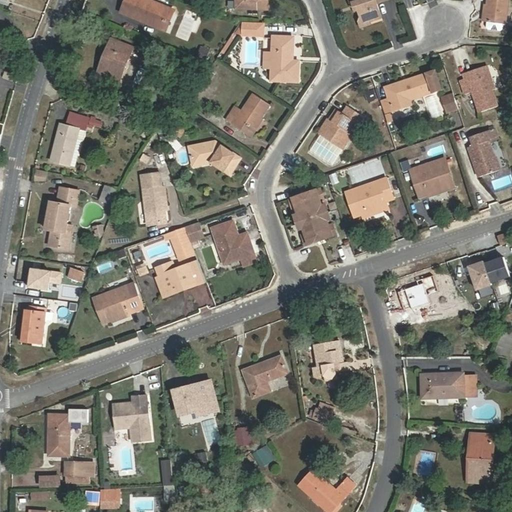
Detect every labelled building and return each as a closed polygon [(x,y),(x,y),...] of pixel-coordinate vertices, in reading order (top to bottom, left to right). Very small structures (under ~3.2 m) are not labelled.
[(126,0),(121,13),(142,22),(145,15),(150,17),(149,20),(164,27),(171,9),(148,0),(126,0)] [(362,18),(370,21),(381,17),(376,2),(375,0),(349,0),(351,4),(353,4),(357,2),(359,10),(362,18)] [(488,0),(488,6),(487,23),(506,25),(508,0),(488,0)] [(145,15),(142,22),(166,32),(175,10),(171,9),(164,27),(149,20),(150,17),(145,15)] [(371,25),(370,21),(362,18),(360,22),(362,28),(371,25)] [(264,25),(244,25),(244,35),(263,35),(264,25)] [(273,36),(272,53),(272,68),(272,82),(299,83),(301,60),(294,60),(295,37),(273,36)] [(112,40),(109,49),(114,50),(107,65),(103,63),(98,74),(120,81),(130,57),(122,53),(125,45),(112,40)] [(122,53),(130,57),(133,48),(125,45),(122,53)] [(114,50),(109,49),(103,63),(107,65),(114,50)] [(465,81),(466,82),(484,76),(488,74),(485,68),(463,76),(464,81),(465,81)] [(442,90),(436,71),(428,74),(386,88),(394,111),(412,105),(410,100),(442,90)] [(484,76),(489,92),(493,90),(488,74),(484,76)] [(495,108),(489,92),(484,76),(466,82),(465,81),(464,81),(458,84),(462,96),(470,94),(476,114),(495,108)] [(236,120),(252,131),(268,107),(252,95),(240,112),(234,108),(225,121),(232,126),(236,120)] [(389,98),(381,101),(385,114),(394,111),(389,98)] [(449,98),(438,102),(441,112),(452,109),(449,98)] [(340,154),(350,140),(346,138),(353,128),(356,130),(361,123),(344,111),(339,119),(337,117),(330,127),(327,125),(317,139),(340,154)] [(51,161),(70,165),(79,130),(86,132),(90,118),(71,113),(67,127),(61,125),(51,161)] [(330,127),(337,117),(333,115),(327,125),(330,127)] [(346,138),(350,140),(356,130),(353,128),(346,138)] [(490,131),(481,134),(484,144),(493,140),(490,131)] [(481,134),(466,139),(469,148),(465,150),(475,180),(495,173),(484,144),(481,134)] [(213,141),(191,146),(193,154),(187,156),(190,166),(210,161),(229,174),(239,159),(213,141)] [(421,199),(429,196),(428,194),(445,189),(446,191),(455,187),(446,159),(412,171),(421,199)] [(36,169),(34,180),(46,182),(48,171),(36,169)] [(168,220),(166,209),(165,204),(168,204),(165,186),(161,187),(159,174),(141,177),(149,224),(168,220)] [(380,185),(379,182),(346,193),(355,217),(388,206),(386,202),(394,199),(388,182),(380,185)] [(99,201),(113,206),(118,190),(105,185),(99,201)] [(69,250),(72,234),(66,233),(67,225),(70,205),(77,207),(80,192),(60,188),(58,203),(52,202),(46,230),(52,231),(50,246),(69,250)] [(319,201),(323,200),(319,190),(304,196),(312,218),(323,215),(320,208),(319,201)] [(304,196),(289,201),(292,210),(296,209),(298,215),(300,222),(312,218),(304,196)] [(325,221),(323,215),(312,218),(319,241),(335,236),(331,226),(327,228),(325,221)] [(319,241),(312,218),(300,222),(303,229),(305,235),(301,236),(304,246),(319,241)] [(226,262),(241,257),(255,253),(250,237),(241,240),(239,235),(234,219),(213,226),(226,262)] [(102,224),(93,225),(95,238),(104,237),(102,224)] [(195,248),(187,225),(175,229),(176,234),(183,252),(195,248)] [(241,240),(250,237),(248,232),(239,235),(241,240)] [(176,234),(172,235),(180,259),(185,257),(183,252),(176,234)] [(185,257),(196,253),(195,248),(183,252),(185,257)] [(255,253),(241,257),(244,266),(258,261),(255,253)] [(485,262),(484,260),(468,266),(476,291),(494,285),(493,282),(511,277),(504,256),(485,262)] [(207,283),(200,262),(190,266),(198,286),(207,283)] [(176,270),(174,263),(158,269),(161,278),(167,293),(186,286),(188,289),(198,286),(190,266),(176,270)] [(145,267),(139,269),(142,276),(148,274),(145,267)] [(73,270),(70,279),(82,283),(85,274),(73,270)] [(167,293),(161,278),(158,280),(164,298),(188,289),(186,286),(167,293)] [(94,300),(103,325),(138,312),(133,298),(143,295),(139,284),(94,300)] [(427,304),(433,313),(416,325),(430,345),(466,320),(446,291),(427,304)] [(143,295),(133,298),(138,312),(147,309),(143,295)] [(23,342),(43,345),(48,301),(33,300),(31,311),(27,310),(23,342)] [(495,354),(511,358),(511,352),(511,331),(501,329),(495,354)] [(337,351),(342,350),(340,340),(315,345),(319,368),(314,368),(315,377),(326,375),(325,367),(334,365),(335,373),(351,370),(350,362),(344,363),(339,364),(337,351)] [(282,357),(243,371),(254,398),(271,392),(268,381),(289,374),(282,357)] [(465,398),(464,376),(422,376),(423,399),(465,398)] [(212,381),(174,391),(180,416),(199,411),(200,416),(220,411),(212,381)] [(129,407),(126,405),(113,406),(116,431),(131,429),(132,444),(152,441),(147,397),(132,398),(133,407),(129,407)] [(70,413),(47,413),(47,456),(71,457),(71,421),(89,422),(89,409),(69,409),(70,413)] [(214,420),(205,421),(208,442),(217,441),(214,420)] [(237,446),(258,444),(256,426),(236,428),(237,446)] [(470,446),(469,460),(474,461),(473,478),(492,479),(495,437),(471,435),(470,446)] [(268,445),(253,452),(260,468),(276,460),(268,445)] [(418,475),(434,476),(436,452),(420,451),(418,475)] [(474,461),(469,460),(467,484),(492,485),(492,479),(473,478),(474,461)] [(91,462),(66,461),(66,483),(91,483),(91,477),(91,462)] [(248,461),(238,468),(244,476),(254,469),(248,461)] [(337,499),(340,502),(356,486),(348,479),(336,491),(314,470),(299,486),(326,510),(337,499)] [(61,487),(61,475),(39,476),(40,488),(61,487)] [(122,489),(101,489),(101,509),(122,509),(122,489)] [(50,491),(30,492),(30,501),(51,500),(50,491)] [(326,510),(327,511),(335,511),(343,504),(340,502),(337,499),(326,510)]
